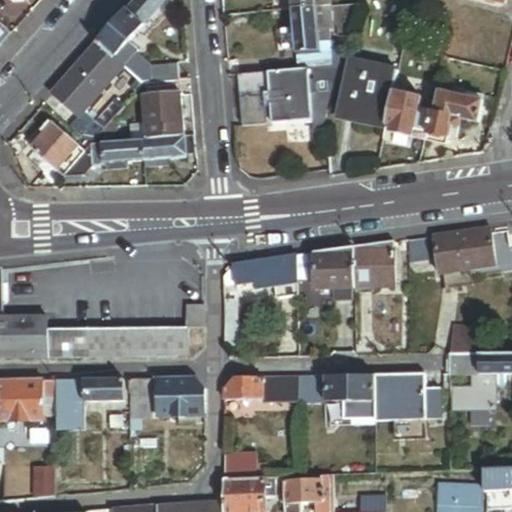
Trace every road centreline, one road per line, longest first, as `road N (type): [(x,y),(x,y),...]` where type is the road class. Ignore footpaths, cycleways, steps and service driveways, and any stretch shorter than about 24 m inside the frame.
road 1 (residential): [(221,226),(212,492),(26,511)]
road 2 (tertiary): [(511,183),(221,226)]
road 3 (residential): [(201,0),(221,226)]
road 4 (tertiary): [(221,226),(0,223)]
road 5 (tertiary): [(90,0),(0,104)]
